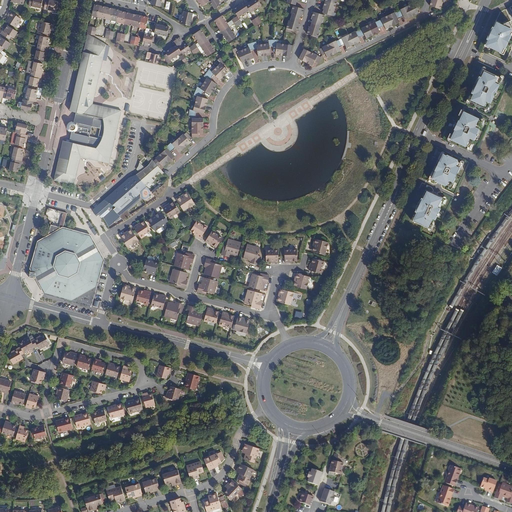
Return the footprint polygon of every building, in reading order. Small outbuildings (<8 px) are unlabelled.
[(29,0),(28,5),(41,9),(42,0),(29,0)] [(45,0),(43,13),(47,14),(48,11),(48,10),(52,11),(51,12),(60,14),(62,3),(54,1),(51,0),(45,0)] [(218,0),(211,0),(209,2),(215,10),(219,7),(221,5),(218,0)] [(262,5),(258,0),(252,0),(245,4),(249,10),(251,13),(262,5)] [(442,1),(442,0),(431,0),(430,6),(440,9),(443,2),(442,1)] [(238,16),(238,17),(249,10),(245,4),(244,2),(239,6),(233,9),(238,16)] [(334,12),(336,5),(325,2),(323,9),(324,10),(323,13),(331,16),(332,12),(334,12)] [(407,6),(412,16),(419,13),(417,9),(420,8),(419,6),(417,2),(414,4),(414,3),(407,6)] [(92,16),(97,17),(100,6),(97,5),(94,4),(92,16)] [(103,18),(105,19),(107,13),(104,13),(105,7),(102,6),(100,6),(97,17),(103,19),(103,18)] [(291,17),(300,20),(301,16),(302,17),(304,9),(293,6),(291,13),(292,14),(291,17)] [(405,20),(406,19),(412,16),(407,6),(401,10),(398,12),(401,18),(404,16),(405,20)] [(105,19),(111,20),(113,9),(108,8),(105,7),(104,13),(107,13),(105,19)] [(111,20),(116,22),(119,11),(119,10),(116,10),(113,9),(111,20)] [(116,22),(123,24),(125,12),(123,12),(119,11),(116,22)] [(181,24),(182,24),(190,26),(193,13),(186,12),(184,11),(181,24)] [(6,21),(15,27),(21,19),(10,12),(9,14),(8,16),(9,17),(6,21)] [(129,25),(131,25),(134,14),(132,14),(125,12),(123,24),(129,25)] [(311,23),(320,26),(321,22),(322,23),(324,15),(313,12),(311,19),(312,19),(311,23)] [(398,19),(401,18),(398,12),(395,13),(395,12),(387,16),(393,26),(400,22),(398,19)] [(133,26),(139,27),(142,16),(135,15),(134,14),(131,25),(133,26)] [(139,27),(146,29),(148,21),(148,18),(146,17),(142,16),(139,27)] [(222,16),(214,21),(221,32),(229,26),(227,23),(222,16)] [(386,29),(393,26),(387,16),(381,19),(378,21),(381,27),(384,26),(386,29)] [(298,23),(300,20),(291,17),(290,21),(289,21),(285,31),(292,33),(293,30),(297,31),(299,23),(298,23)] [(50,34),(50,31),(51,28),(52,29),(53,24),(41,21),(39,31),(43,32),(42,34),(48,35),(48,34),(50,34)] [(378,28),(381,27),(378,21),(376,22),(375,22),(368,25),(373,35),(380,32),(378,28)] [(501,26),(497,24),(494,29),(492,28),(487,39),(489,40),(486,45),(494,49),(502,53),(508,40),(510,36),(511,34),(511,33),(511,26),(510,21),(501,26)] [(319,29),(320,26),(311,23),(310,27),(309,27),(307,34),(311,35),(310,38),(317,40),(320,30),(319,29)] [(156,24),(154,34),(158,34),(166,36),(167,36),(169,27),(161,25),(156,24)] [(366,39),(373,35),(368,25),(361,28),(362,29),(359,30),(362,37),(364,35),(366,39)] [(0,34),(9,40),(11,37),(14,38),(18,32),(8,26),(6,28),(5,31),(3,30),(0,34)] [(229,26),(221,32),(228,42),(236,37),(229,26)] [(193,35),(200,46),(208,40),(201,30),(193,35)] [(359,38),(362,37),(359,30),(356,32),(355,31),(348,35),(353,45),(360,41),(359,38)] [(69,133),(71,134),(69,142),(63,141),(59,157),(58,162),(54,180),(55,181),(74,185),(81,157),(109,164),(121,111),(92,104),(102,60),(101,60),(104,45),(88,34),(70,111),(76,113),(74,121),(72,121),(69,122),(67,124),(66,127),(66,129),(67,131),(69,133)] [(153,36),(145,34),(143,42),(152,44),(154,36),(153,36)] [(49,38),(40,35),(37,47),(47,49),(48,46),(47,46),(48,43),(49,38)] [(347,48),(353,45),(348,35),(342,38),(342,39),(339,40),(342,46),(345,45),(347,48)] [(0,49),(2,51),(4,48),(7,50),(11,43),(0,37),(0,49)] [(200,46),(204,52),(207,56),(215,51),(208,40),(200,46)] [(269,44),(262,45),(264,56),(267,55),(270,55),(269,47),(273,47),(273,40),(269,40),(269,44)] [(276,40),(273,40),(273,47),(276,46),(275,55),(280,55),(283,55),(284,44),(276,43),(276,40)] [(339,47),(342,46),(339,40),(336,41),(329,44),(334,54),(340,51),(341,51),(339,47)] [(256,42),(251,43),(254,50),(257,49),(258,57),(262,56),(264,56),(262,45),(257,46),(256,42)] [(182,53),(183,55),(191,50),(190,48),(186,43),(178,48),(182,53)] [(249,47),(243,50),(247,60),(250,59),(253,58),(251,50),(254,50),(251,43),(248,44),(249,47)] [(291,45),(284,44),(283,55),(286,56),(290,56),(291,45)] [(327,57),(334,54),(329,44),(322,47),(322,48),(319,50),(322,56),(325,54),(327,57)] [(166,52),(167,54),(171,60),(182,53),(178,48),(177,45),(170,49),(166,52)] [(34,59),(43,61),(45,55),(45,53),(47,53),(47,49),(37,47),(34,59)] [(247,60),(243,50),(237,52),(235,48),(232,49),(235,56),(238,55),(241,63),(247,60)] [(305,62),(311,52),(304,49),(299,59),(303,61),(305,62)] [(321,57),(311,52),(305,62),(308,64),(312,66),(315,62),(317,63),(318,63),(321,57)] [(157,64),(159,55),(156,54),(152,53),(149,62),(157,64)] [(167,54),(164,56),(169,64),(172,62),(171,60),(167,54)] [(216,68),(224,76),(229,71),(222,65),(225,63),(220,58),(217,60),(220,63),(216,68)] [(31,73),(41,76),(42,72),(41,72),(42,68),(43,64),(30,61),(27,73),(31,73)] [(219,80),(224,76),(216,68),(211,72),(209,70),(207,73),(212,77),(214,74),(219,80)] [(485,70),(483,69),(481,74),(479,78),(472,92),(471,96),(468,100),(470,101),(485,108),(486,109),(489,104),(493,96),(495,91),(499,83),(501,78),(499,77),(485,70)] [(41,79),(41,76),(31,73),(28,85),(37,87),(38,83),(39,79),(41,79)] [(210,79),(212,77),(207,73),(204,76),(207,78),(204,83),(213,89),(216,84),(210,79)] [(210,95),(213,89),(204,83),(200,89),(197,87),(195,91),(202,94),(203,91),(210,95)] [(14,99),(15,97),(17,90),(5,88),(3,98),(6,99),(6,97),(10,98),(14,99)] [(25,100),(33,102),(35,102),(36,99),(35,98),(36,94),(37,90),(28,88),(25,100)] [(201,97),(202,94),(195,91),(194,95),(197,96),(195,103),(206,107),(207,103),(208,99),(201,97)] [(31,111),(33,102),(25,100),(23,99),(21,108),(31,111)] [(204,112),(205,109),(206,107),(195,103),(193,110),(189,109),(188,114),(196,115),(197,111),(204,114),(204,112)] [(464,113),(462,112),(461,115),(458,120),(457,123),(457,124),(455,127),(454,129),(454,130),(452,135),(450,138),(452,139),(467,146),(469,147),(471,143),(473,139),(474,139),(475,135),(476,133),(478,130),(478,129),(480,124),(482,121),(480,120),(464,113)] [(195,118),(196,115),(188,114),(188,119),(192,119),(192,126),(203,126),(203,123),(203,119),(195,118)] [(18,133),(25,135),(28,125),(17,123),(15,132),(18,133)] [(203,129),(203,126),(192,126),(192,137),(199,137),(199,134),(203,134),(203,129)] [(178,139),(185,147),(191,142),(188,140),(191,137),(186,132),(184,134),(183,134),(178,139)] [(24,147),(25,142),(26,139),(27,139),(28,135),(25,135),(18,133),(15,145),(24,147)] [(179,152),(185,147),(178,139),(172,144),(171,143),(168,145),(173,150),(175,148),(179,152)] [(171,152),(173,150),(168,145),(166,147),(167,148),(161,153),(169,162),(175,157),(171,152)] [(12,158),(22,161),(23,157),(22,157),(22,153),(23,149),(14,147),(12,158)] [(154,161),(158,166),(161,164),(163,166),(169,162),(161,153),(155,158),(156,159),(154,161)] [(459,168),(461,163),(460,162),(456,161),(456,160),(447,156),(444,155),(442,154),(440,159),(434,172),(431,177),(433,178),(436,179),(436,180),(445,184),(445,183),(449,185),(451,186),(453,181),(459,168)] [(9,170),(18,172),(19,168),(20,164),(21,164),(22,161),(12,158),(9,170)] [(159,171),(160,169),(158,166),(154,161),(145,168),(142,171),(134,179),(142,188),(149,181),(151,178),(159,171)] [(139,172),(142,171),(145,168),(140,162),(139,165),(138,168),(136,169),(139,172)] [(138,191),(142,188),(134,179),(130,182),(126,181),(104,200),(120,210),(139,193),(138,191)] [(443,197),(426,189),(422,199),(416,211),(412,220),(428,228),(430,229),(433,223),(442,204),(444,198),(443,197)] [(187,192),(183,194),(184,196),(177,201),(183,211),(195,204),(187,192)] [(180,211),(174,202),(170,204),(167,207),(166,206),(163,208),(170,218),(173,216),(180,211)] [(56,226),(51,225),(48,236),(38,242),(31,269),(33,272),(30,272),(29,278),(35,278),(35,277),(36,277),(50,268),(49,266),(56,244),(78,250),(85,243),(91,239),(90,235),(63,228),(67,213),(60,211),(56,226)] [(166,224),(159,214),(152,218),(151,217),(147,219),(155,231),(166,224)] [(151,231),(144,221),(141,223),(137,226),(137,225),(133,227),(140,237),(144,235),(151,231)] [(196,221),(192,229),(190,231),(194,234),(197,235),(197,237),(201,239),(207,228),(204,226),(196,221)] [(139,241),(131,229),(127,231),(128,233),(121,237),(128,248),(139,241)] [(215,233),(212,231),(205,242),(208,244),(209,243),(212,245),(216,247),(222,238),(215,233)] [(50,268),(36,277),(38,280),(40,284),(54,276),(56,278),(73,283),(80,280),(85,262),(94,260),(101,256),(96,247),(91,239),(85,243),(78,250),(56,244),(49,266),(50,268)] [(315,239),(313,243),(316,244),(314,252),(325,255),(329,242),(315,239)] [(228,240),(226,247),(223,255),(229,257),(230,255),(237,256),(241,243),(228,240)] [(255,265),(258,255),(260,248),(247,244),(243,259),(251,261),(250,263),(255,265)] [(278,263),(278,250),(274,250),(266,250),(266,261),(271,261),(275,261),(275,263),(278,263)] [(289,250),(285,250),(285,262),(289,262),(289,261),(293,261),(297,261),(297,250),(289,250)] [(192,263),(194,258),(185,255),(177,253),(174,266),(188,270),(190,263),(192,263)] [(45,293),(91,306),(103,260),(101,256),(94,260),(85,262),(80,280),(73,283),(56,278),(54,276),(40,284),(45,293)] [(311,267),(310,266),(308,270),(321,274),(322,269),(324,261),(313,259),(312,263),(311,267)] [(151,273),(151,274),(155,275),(158,263),(154,262),(146,260),(143,270),(148,272),(151,273)] [(206,267),(204,274),(218,278),(222,265),(215,263),(206,261),(204,267),(206,267)] [(177,284),(186,287),(188,281),(185,280),(187,273),(173,269),(170,282),(177,284)] [(249,287),(263,291),(265,284),(267,284),(269,278),(260,276),(252,274),(249,287)] [(296,282),(294,282),(293,286),(306,290),(310,277),(298,274),(296,282)] [(198,289),(206,292),(214,294),(218,281),(204,277),(201,284),(199,284),(198,289)] [(132,302),(136,290),(127,288),(128,286),(124,285),(120,298),(132,302)] [(280,289),(279,293),(281,294),(279,302),(290,305),(294,293),(280,289)] [(139,290),(136,301),(144,303),(148,304),(151,292),(148,291),(147,292),(143,291),(139,290)] [(245,303),(252,305),(261,307),(262,302),(260,301),(262,294),(248,290),(245,303)] [(154,294),(151,305),(159,307),(163,308),(166,296),(163,295),(163,296),(159,295),(154,294)] [(175,304),(168,302),(164,316),(177,320),(179,313),(182,303),(176,302),(175,304)] [(186,323),(199,326),(203,312),(196,310),(196,307),(191,306),(188,315),(186,323)] [(210,321),(216,323),(219,313),(214,311),(211,310),(211,309),(208,308),(204,320),(210,321)] [(225,326),(231,328),(234,317),(230,315),(226,314),(226,313),(223,312),(219,324),(225,326)] [(243,320),(237,319),(234,330),(247,333),(250,320),(243,318),(243,320)] [(31,341),(35,347),(38,345),(40,350),(50,345),(45,335),(42,337),(38,339),(38,337),(31,341)] [(21,347),(24,353),(31,349),(35,347),(31,341),(29,337),(25,339),(26,341),(23,342),(19,344),(21,347)] [(21,355),(24,353),(21,347),(14,350),(15,352),(12,354),(8,356),(14,366),(24,360),(23,359),(23,358),(21,355)] [(74,366),(77,355),(77,354),(73,353),(73,354),(70,353),(65,352),(62,363),(74,366)] [(88,369),(91,359),(87,358),(83,357),(84,356),(80,355),(80,356),(77,367),(88,369)] [(102,374),(105,363),(101,362),(98,361),(98,360),(95,359),(94,360),(91,371),(102,374)] [(108,364),(106,374),(117,377),(120,367),(115,366),(112,365),(112,364),(109,363),(108,364)] [(155,376),(162,378),(166,379),(167,375),(168,371),(170,372),(171,368),(158,365),(155,376)] [(129,382),(132,371),(129,370),(129,368),(123,367),(123,368),(120,379),(129,382)] [(46,373),(35,369),(31,381),(41,384),(42,379),(43,376),(45,376),(46,373)] [(62,380),(61,384),(71,387),(74,376),(71,375),(62,373),(61,376),(63,377),(62,380)] [(187,381),(185,387),(196,390),(199,376),(190,373),(187,381)] [(0,378),(0,389),(1,390),(4,391),(4,392),(8,393),(11,382),(0,378)] [(91,390),(97,392),(102,394),(102,390),(104,390),(105,385),(103,384),(93,381),(91,390)] [(166,397),(169,398),(178,401),(180,389),(178,388),(171,386),(169,391),(168,394),(167,394),(166,397)] [(57,399),(59,399),(68,402),(71,391),(60,387),(58,387),(57,391),(59,391),(58,394),(57,399)] [(15,390),(13,395),(11,402),(15,404),(15,402),(18,403),(23,404),(26,394),(15,390)] [(36,408),(36,405),(39,397),(30,394),(26,406),(32,408),(32,406),(36,408)] [(143,398),(145,408),(155,405),(153,396),(152,394),(148,395),(146,396),(146,394),(142,395),(143,398)] [(143,410),(140,399),(134,400),(134,401),(126,403),(129,413),(143,410)] [(125,415),(122,404),(116,405),(116,406),(108,408),(111,418),(125,415)] [(107,420),(104,410),(104,409),(100,410),(100,411),(97,412),(92,413),(95,423),(107,420)] [(91,424),(88,414),(88,413),(82,415),(82,416),(74,418),(77,428),(91,424)] [(73,429),(70,419),(70,418),(64,419),(64,420),(56,422),(57,425),(59,432),(73,429)] [(5,421),(3,428),(2,433),(13,436),(16,426),(12,425),(9,424),(9,423),(5,421)] [(35,440),(47,437),(44,425),(40,426),(40,427),(37,428),(33,429),(33,431),(35,440)] [(19,427),(16,439),(25,441),(28,431),(25,430),(25,428),(19,427)] [(254,463),(259,448),(244,443),(242,450),(247,451),(246,454),(244,459),(254,463)] [(221,452),(204,459),(209,471),(216,468),(215,465),(217,464),(221,463),(221,461),(224,460),(221,452)] [(332,460),(330,467),(328,475),(335,476),(336,473),(341,475),(343,463),(332,460)] [(200,462),(186,466),(190,480),(196,479),(195,475),(198,474),(203,472),(200,462)] [(254,470),(240,464),(237,470),(241,472),(240,474),(238,479),(240,480),(238,484),(247,487),(254,470)] [(444,483),(455,487),(461,470),(451,466),(444,483)] [(318,485),(323,472),(312,468),(311,472),(309,472),(308,477),(309,477),(308,481),(318,485)] [(174,481),(175,485),(181,483),(177,470),(162,475),(165,484),(171,482),(174,481)] [(153,492),(160,490),(156,478),(142,482),(145,492),(149,491),(152,490),(153,492)] [(487,490),(493,493),(497,481),(489,478),(488,480),(483,478),(480,487),(487,489),(487,490)] [(242,489),(232,479),(227,484),(230,486),(228,489),(224,494),(231,500),(237,493),(241,497),(245,492),(242,489)] [(496,491),(494,498),(501,500),(502,496),(506,498),(507,497),(508,497),(506,502),(511,504),(511,501),(511,486),(502,483),(499,492),(496,491)] [(135,498),(143,495),(139,484),(125,488),(128,498),(132,497),(135,496),(135,498)] [(437,503),(448,507),(454,490),(443,486),(437,503)] [(119,503),(125,501),(121,487),(116,488),(106,491),(109,501),(115,500),(118,499),(119,503)] [(320,502),(328,504),(330,505),(332,501),(333,502),(335,497),(333,496),(335,492),(325,489),(320,502)] [(216,493),(210,495),(211,499),(209,500),(203,502),(206,511),(207,511),(221,508),(216,493)] [(311,506),(314,497),(303,493),(301,497),(299,502),(304,503),(311,506)] [(94,506),(96,505),(102,504),(99,494),(84,499),(88,511),(95,510),(94,506)] [(180,498),(170,501),(173,511),(183,511),(186,511),(184,505),(182,505),(181,502),(180,498)] [(477,511),(479,508),(472,506),(472,504),(466,502),(462,511),(477,511)]
